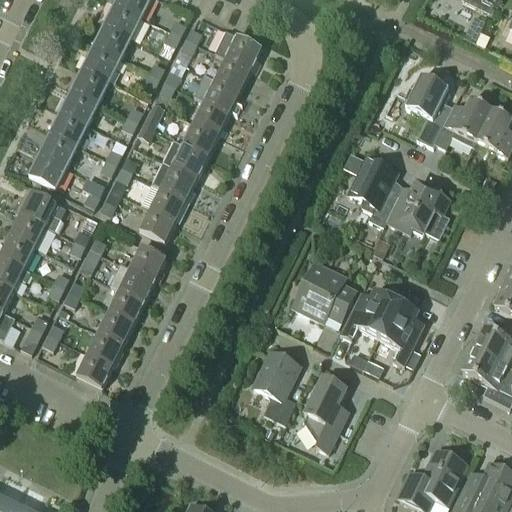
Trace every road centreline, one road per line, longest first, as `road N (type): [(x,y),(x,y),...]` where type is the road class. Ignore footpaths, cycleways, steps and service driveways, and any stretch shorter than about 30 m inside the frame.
road 1 (residential): [(133,434),(299,89),(302,36)]
road 2 (residential): [(133,434),(262,504),(370,496)]
road 3 (residential): [(420,408),(511,218)]
